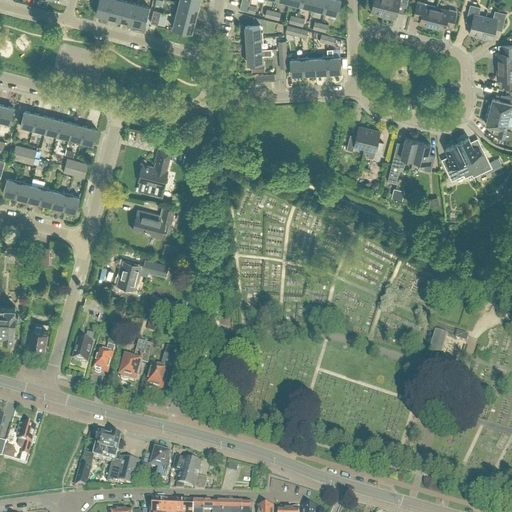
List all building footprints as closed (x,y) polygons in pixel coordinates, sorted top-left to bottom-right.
[(97,0),(94,12),(107,15),(110,0),(97,0)] [(110,0),(107,15),(119,18),(123,0),(110,0)] [(123,0),(119,18),(131,22),(136,2),(126,0),(123,0)] [(319,8),(319,10),(324,12),(326,0),(313,0),(312,6),(319,8)] [(337,13),(339,0),(326,0),(324,12),(329,13),(330,11),(337,13)] [(372,0),(370,10),(383,13),(386,0),(372,0)] [(395,17),(399,2),(406,4),(407,0),(386,0),(383,13),(395,17)] [(419,22),(431,26),(436,6),(424,3),(424,1),(419,0),(416,0),(413,16),(420,18),(419,22)] [(131,22),(144,25),(149,6),(136,2),(131,22)] [(178,2),(175,15),(194,19),(197,7),(178,2)] [(249,3),(247,11),(254,13),(256,5),(249,3)] [(470,4),(465,21),(471,22),(468,32),(480,35),(485,16),(478,14),(480,6),(470,4)] [(448,9),(436,6),(431,26),(443,29),(445,24),(452,26),(456,9),(449,7),(448,9)] [(264,16),(271,17),(273,9),(266,8),(264,16)] [(153,9),(150,22),(157,24),(160,11),(153,9)] [(280,11),(273,9),(271,17),(278,19),(280,11)] [(492,17),(485,16),(480,35),(492,38),(494,28),(501,30),(506,12),(494,10),(492,17)] [(288,22),(295,23),(297,15),(290,14),(288,22)] [(191,32),(194,19),(175,15),(172,27),(191,32)] [(304,17),(297,15),(295,23),(302,25),(304,17)] [(245,25),(245,37),(262,36),(262,31),(259,31),(259,24),(260,17),(253,16),(251,24),(245,25)] [(312,28),(319,29),(321,22),(314,20),(312,28)] [(285,32),(292,33),(294,25),(287,24),(285,32)] [(292,33),(299,35),(301,27),(294,25),(292,33)] [(301,27),(299,35),(306,37),(308,29),(301,27)] [(319,40),(326,42),(328,34),(321,32),(319,40)] [(328,34),(326,42),(333,44),(335,36),(328,34)] [(245,37),(246,49),(260,49),(260,42),(262,42),(262,36),(245,37)] [(496,52),(496,65),(511,64),(511,44),(501,45),(501,52),(496,52)] [(278,48),(279,67),(287,67),(286,47),(278,48)] [(272,55),(272,48),(260,49),(246,49),(247,62),(261,61),(260,55),(272,55)] [(332,54),(326,55),(327,71),(340,70),(339,56),(332,57),(332,54)] [(321,57),(314,58),(315,72),(327,71),(326,55),(321,55),(321,57)] [(296,59),(289,59),(290,73),(303,73),(302,56),(296,56),(296,59)] [(307,56),(302,56),(303,73),(315,72),(314,58),(307,58),(307,56)] [(511,84),(511,64),(496,65),(497,77),(502,77),(502,85),(511,84)] [(492,97),(489,110),(511,116),(511,96),(504,94),(503,100),(492,97)] [(13,107),(1,104),(0,108),(0,121),(2,122),(2,120),(10,122),(13,107)] [(26,128),(32,129),(36,113),(24,110),(20,124),(27,126),(26,128)] [(511,126),(511,125),(511,124),(511,116),(489,110),(485,123),(496,126),(495,133),(509,137),(511,126)] [(37,129),(44,131),(48,116),(36,113),(32,129),(37,131),(37,129)] [(51,134),(56,136),(60,119),(48,116),(44,131),(51,132),(51,134)] [(61,135),(68,137),(72,122),(60,119),(56,136),(61,137),(61,135)] [(75,140),(80,142),(84,126),(72,122),(68,137),(75,138),(75,140)] [(353,145),(364,147),(369,128),(358,125),(356,135),(350,134),(346,148),(352,150),(353,145)] [(96,129),(84,126),(80,142),(85,143),(85,141),(92,143),(96,129)] [(380,130),(369,128),(364,147),(363,152),(368,153),(368,156),(373,157),(379,159),(383,142),(377,140),(380,130)] [(66,158),(69,137),(61,136),(58,157),(66,158)] [(489,161),(482,147),(475,150),(468,136),(456,142),(471,173),(473,176),(484,170),(485,173),(502,166),(498,157),(489,161)] [(406,157),(413,159),(417,140),(405,137),(402,146),(396,145),(391,163),(387,180),(396,182),(400,165),(403,166),(406,157)] [(171,139),(168,147),(187,152),(189,144),(171,139)] [(430,143),(417,140),(413,159),(420,160),(418,167),(430,170),(434,154),(428,152),(430,143)] [(451,162),(444,165),(451,179),(463,174),(464,176),(471,173),(456,142),(445,147),(451,162)] [(15,143),(13,151),(20,153),(22,145),(15,143)] [(20,153),(28,154),(29,147),(22,145),(20,153)] [(140,180),(138,190),(161,196),(167,170),(165,170),(169,158),(173,159),(181,161),(182,161),(184,153),(158,146),(156,154),(157,154),(154,166),(142,163),(138,180),(140,180)] [(29,147),(28,154),(34,156),(36,149),(29,147)] [(11,158),(19,160),(20,153),(13,151),(11,158)] [(19,160),(26,162),(28,154),(20,153),(19,160)] [(28,154),(26,162),(33,164),(34,156),(28,154)] [(66,157),(65,164),(72,166),(74,159),(66,157)] [(72,166),(79,168),(81,161),(74,159),(72,166)] [(81,161),(79,168),(86,170),(88,163),(81,161)] [(63,171),(70,173),(72,166),(65,164),(63,171)] [(70,173),(77,175),(79,168),(72,166),(70,173)] [(79,168),(77,175),(84,177),(86,170),(79,168)] [(3,192),(15,196),(19,179),(14,178),(13,180),(6,178),(3,192)] [(15,196),(27,199),(31,184),(24,183),(24,181),(19,179),(15,196)] [(27,199),(39,202),(43,185),(38,184),(37,186),(31,184),(27,199)] [(39,202),(51,205),(54,190),(48,189),(48,187),(43,185),(39,202)] [(51,205),(63,208),(67,192),(62,190),(61,192),(54,190),(51,205)] [(79,197),(72,195),(72,193),(67,192),(63,208),(75,211),(79,197)] [(403,194),(396,192),(394,198),(401,201),(403,194)] [(439,204),(438,198),(427,199),(428,206),(439,204)] [(137,209),(132,229),(161,236),(162,230),(168,232),(174,209),(162,206),(160,215),(137,209)] [(176,219),(187,222),(190,213),(178,210),(176,219)] [(6,236),(3,247),(17,248),(17,252),(27,253),(28,241),(6,236)] [(48,264),(49,247),(35,246),(34,263),(48,264)] [(147,266),(123,260),(117,283),(135,288),(139,272),(146,274),(147,270),(164,274),(167,263),(149,258),(147,266)] [(83,305),(104,312),(108,302),(86,295),(83,305)] [(0,334),(2,334),(3,334),(3,338),(11,338),(11,337),(12,335),(12,333),(14,332),(14,327),(13,327),(13,323),(14,323),(14,322),(17,320),(17,315),(15,314),(15,312),(14,312),(14,306),(4,305),(4,306),(0,305),(0,334)] [(51,342),(58,343),(59,321),(51,321),(51,342)] [(32,328),(30,348),(40,349),(40,346),(45,346),(47,330),(32,328)] [(436,359),(437,355),(441,356),(447,336),(435,332),(429,352),(432,353),(430,358),(436,359)] [(468,336),(457,333),(455,339),(466,343),(468,336)] [(78,340),(73,358),(81,361),(81,362),(86,363),(92,344),(91,344),(93,336),(86,334),(84,342),(78,340)] [(236,341),(235,353),(244,353),(245,342),(236,341)] [(147,365),(152,346),(138,342),(132,360),(125,358),(124,360),(123,360),(121,365),(122,366),(119,377),(120,378),(119,380),(123,381),(126,381),(127,380),(135,382),(137,377),(138,377),(141,369),(139,368),(141,363),(147,365)] [(111,363),(113,356),(113,355),(116,356),(117,351),(114,349),(114,348),(108,346),(105,353),(99,351),(93,370),(94,370),(94,371),(95,372),(96,373),(98,374),(100,373),(101,372),(106,374),(110,362),(111,363)] [(179,359),(181,352),(171,349),(169,356),(163,354),(159,368),(152,366),(151,367),(150,368),(149,371),(150,373),(146,386),(147,386),(148,387),(151,388),(153,388),(162,390),(164,384),(165,385),(167,377),(166,377),(167,372),(175,374),(179,359)] [(35,428),(23,425),(23,427),(19,426),(16,437),(19,438),(17,446),(19,450),(22,450),(19,462),(25,464),(35,432),(34,432),(35,428)] [(77,462),(85,432),(62,426),(54,456),(77,462)] [(110,482),(115,462),(120,441),(112,439),(111,441),(98,438),(93,459),(112,464),(108,482),(110,482)] [(3,451),(1,457),(13,460),(15,455),(3,451)] [(155,451),(154,456),(151,468),(158,470),(156,479),(165,481),(168,472),(169,467),(170,462),(167,461),(169,455),(155,451)] [(140,473),(146,474),(151,457),(145,455),(140,473)] [(183,489),(184,486),(191,462),(183,460),(182,460),(176,458),(172,471),(179,473),(176,484),(177,484),(175,489),(183,489)] [(119,463),(115,462),(110,482),(116,484),(116,482),(133,486),(138,464),(120,459),(119,463)] [(201,465),(191,462),(184,486),(194,489),(194,490),(204,490),(207,480),(198,477),(201,465)] [(10,466),(2,464),(0,472),(0,477),(6,479),(3,490),(12,492),(16,474),(9,472),(10,466)] [(80,467),(74,486),(86,487),(91,470),(80,467)] [(64,472),(45,474),(46,485),(65,483),(64,472)] [(45,474),(27,476),(28,487),(46,485),(45,474)] [(160,511),(161,501),(152,501),(152,507),(148,507),(148,511),(160,511)] [(160,511),(172,511),(172,502),(161,501),(160,511)] [(181,511),(181,502),(172,502),(172,511),(181,511)] [(192,511),(193,503),(193,502),(181,502),(181,511),(192,511)] [(203,511),(203,502),(193,502),(193,503),(192,511),(203,511)] [(211,511),(212,503),(203,502),(203,511),(211,511)] [(222,511),(222,503),(212,503),(211,511),(222,511)] [(222,511),(231,511),(232,503),(222,503),(222,511)] [(241,503),(232,503),(231,511),(241,511),(241,504),(241,503)] [(251,511),(251,504),(241,503),(241,504),(241,511),(251,511)]
